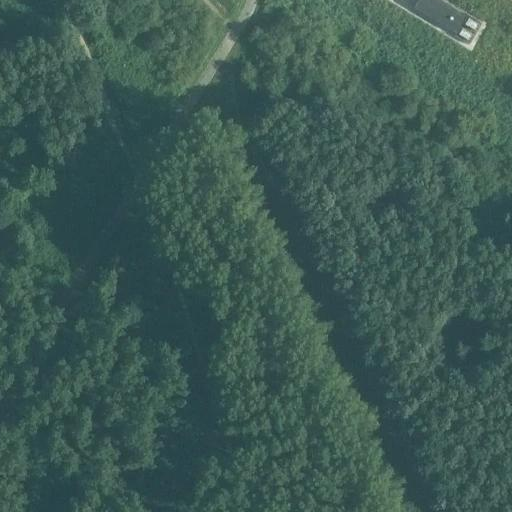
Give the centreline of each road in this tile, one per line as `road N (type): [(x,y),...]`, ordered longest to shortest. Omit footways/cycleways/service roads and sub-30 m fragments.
road 1 (unknown): [(207,0),(248,34),(230,85),(237,117),(436,511)]
road 2 (track): [(405,0),(407,10),(470,48),(511,53)]
